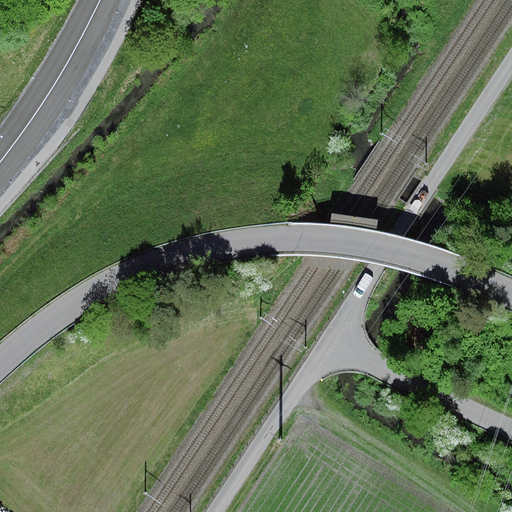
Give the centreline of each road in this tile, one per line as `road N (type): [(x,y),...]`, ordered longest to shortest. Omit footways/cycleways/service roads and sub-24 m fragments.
road 1 (unclassified): [(0,365),(152,261),(221,245),(288,238),(383,248),(511,294)]
road 2 (track): [(331,341),(511,63)]
road 3 (track): [(331,341),(218,511)]
road 4 (unclassified): [(331,341),(511,429)]
road 5 (primary): [(98,0),(51,90),(0,161)]
